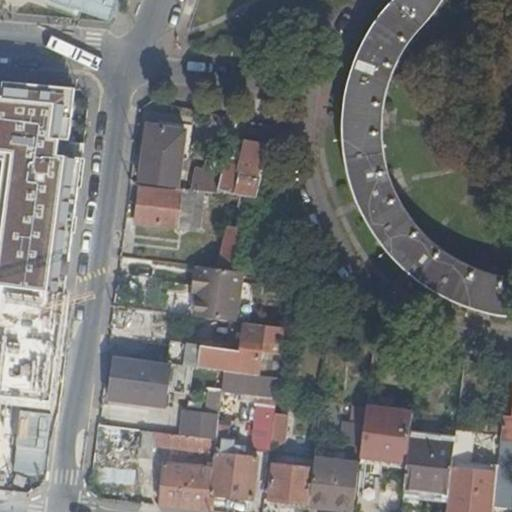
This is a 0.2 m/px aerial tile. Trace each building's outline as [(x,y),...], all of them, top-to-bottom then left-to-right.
[(493,313),(503,315),(511,315),(511,277),(507,277),(497,274),(488,272),(476,268),(455,257),(444,250),(436,244),(429,238),(418,227),(411,218),(404,207),(400,201),(396,193),(391,180),(386,164),(383,150),(381,141),(381,122),(383,107),(384,99),(392,75),(400,57),(406,46),(414,35),(427,19),(435,9),(440,0),(392,0),(387,6),(373,25),(364,39),(358,53),(348,83),(345,100),(342,128),(343,151),(347,169),(350,182),(355,198),(359,207),(366,220),(373,232),(386,249),(397,262),(410,274),(425,284),(433,290),(446,297),(458,302),(469,306),(481,310),(493,313)] [(76,88),(3,81),(1,96),(0,95),(0,149),(12,151),(59,156),(61,139),(70,140),(76,88)] [(260,150),(268,152),(269,148),(274,126),(265,124),(260,150)] [(179,188),(187,130),(149,125),(141,182),(179,188)] [(287,152),(293,130),(274,126),(269,148),(287,152)] [(257,198),(268,152),(260,150),(252,148),(250,159),(237,156),(225,191),(257,198)] [(60,223),(70,157),(59,156),(12,151),(3,216),(60,223)] [(195,178),(193,190),(204,191),(205,191),(217,193),(220,182),(195,178)] [(204,202),(205,191),(204,191),(193,190),(182,188),(182,193),(141,188),(137,222),(190,228),(193,201),(204,202)] [(242,206),(255,208),(257,198),(243,196),(242,206)] [(200,229),(204,202),(193,201),(190,228),(200,229)] [(250,228),(255,208),(242,206),(239,227),(250,228)] [(0,285),(51,293),(60,223),(3,216),(0,241),(0,285)] [(230,226),(220,269),(240,272),(249,231),(230,226)] [(197,294),(194,316),(231,321),(237,321),(243,272),(240,272),(220,269),(201,267),(201,271),(195,270),(193,288),(198,288),(197,294)] [(12,292),(11,335),(58,337),(59,293),(12,292)] [(242,351),(245,323),(237,321),(231,321),(229,343),(234,344),(233,350),(242,351)] [(242,351),(233,350),(170,342),(167,363),(170,363),(225,370),(279,377),(280,375),(285,327),(245,323),(242,351)] [(419,351),(374,343),(372,364),(417,371),(419,351)] [(0,409),(38,415),(46,357),(0,351),(0,409)] [(111,399),(145,404),(149,381),(168,383),(170,363),(167,363),(116,356),(111,399)] [(223,391),(277,398),(277,397),(279,377),(225,370),(223,391)] [(149,381),(145,404),(165,406),(168,383),(149,381)] [(291,399),(277,397),(277,398),(275,413),(272,443),(285,445),(291,399)] [(350,443),(363,444),(367,407),(354,406),(350,443)] [(367,406),(361,457),(407,463),(409,439),(412,412),(367,406)] [(255,450),(260,451),(270,452),(272,443),(275,413),(259,411),(255,450)] [(511,417),(505,416),(498,484),(511,485),(511,417)] [(204,421),(202,438),(217,440),(219,423),(204,421)] [(253,499),(256,475),(258,457),(222,452),(224,435),(229,436),(230,422),(219,421),(219,423),(217,440),(215,454),(213,469),(211,495),(253,499)] [(155,446),(215,454),(217,440),(202,438),(140,430),(137,457),(153,460),(155,446)] [(37,488),(40,438),(9,436),(6,486),(37,488)] [(403,491),(449,496),(450,495),(455,444),(409,439),(407,463),(406,469),(403,491)] [(473,442),(456,440),(455,444),(450,495),(462,496),(460,511),(493,511),(497,484),(465,481),(466,473),(470,473),(473,442)] [(270,452),(260,451),(259,457),(258,457),(256,475),(268,476),(270,452)] [(361,457),(361,463),(406,469),(407,463),(361,457)] [(360,464),(316,459),(314,469),(311,502),(356,507),(360,464)] [(270,500),(311,504),(311,502),(314,469),(302,468),(303,463),(297,462),(296,467),(274,465),(270,500)] [(166,464),(161,506),(209,511),(211,495),(213,469),(166,464)] [(449,496),(447,511),(460,511),(462,496),(450,495),(449,496)]
